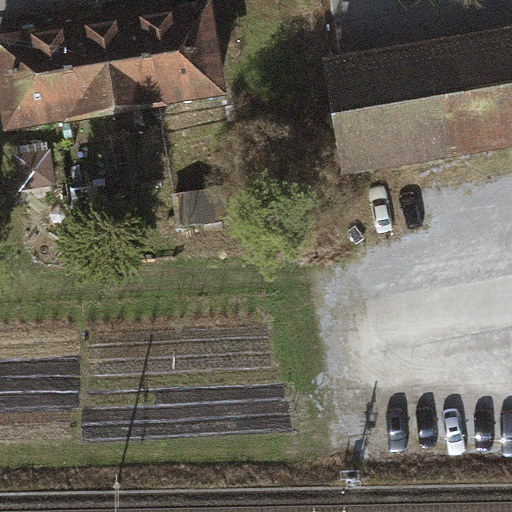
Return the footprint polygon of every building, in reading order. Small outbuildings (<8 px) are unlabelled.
[(221,14),(143,26),(158,122),(236,110),(221,14)] [(143,26),(65,39),(80,134),(158,122),(143,26)] [(511,33),(322,64),(341,184),(511,155),(511,33)] [(65,39),(0,48),(0,130),(2,147),(80,134),(65,39)] [(224,186),(181,192),(185,223),(228,217),(224,186)]
